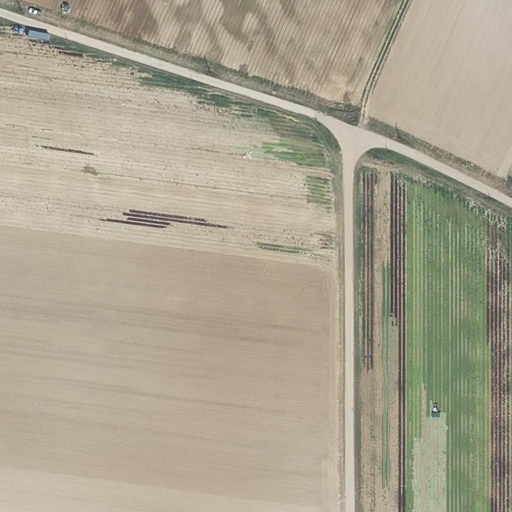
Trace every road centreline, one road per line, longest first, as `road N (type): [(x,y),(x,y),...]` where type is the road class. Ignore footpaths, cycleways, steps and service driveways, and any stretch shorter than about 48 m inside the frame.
road 1 (unclassified): [(351,511),(350,137)]
road 2 (unclassified): [(350,137),(0,14)]
road 3 (unclassified): [(511,207),(350,137)]
